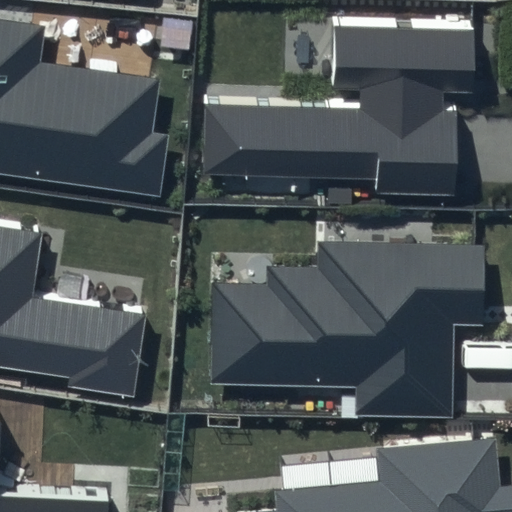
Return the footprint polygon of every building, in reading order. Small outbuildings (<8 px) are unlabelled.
[(476,19),(334,15),(332,85),(358,86),(357,107),(208,102),(205,170),(377,176),(376,192),(455,194),(458,109),(441,109),(441,92),(473,93),(476,19)] [(46,24),(0,17),(0,172),(160,195),(169,133),(149,130),(157,79),(41,63),(46,24)] [(42,233),(0,226),(0,364),(73,376),(71,388),(135,398),(148,310),(33,292),(42,233)] [(266,282),(211,281),(209,386),(355,389),(354,414),(452,416),(453,322),(481,322),(483,247),(320,243),(319,270),(266,269),(266,282)] [(273,511),(259,511),(511,511),(511,486),(498,488),(494,438),(375,450),(378,480),(271,491),(273,511)] [(0,511),(105,511),(106,493),(0,489),(0,511)]
